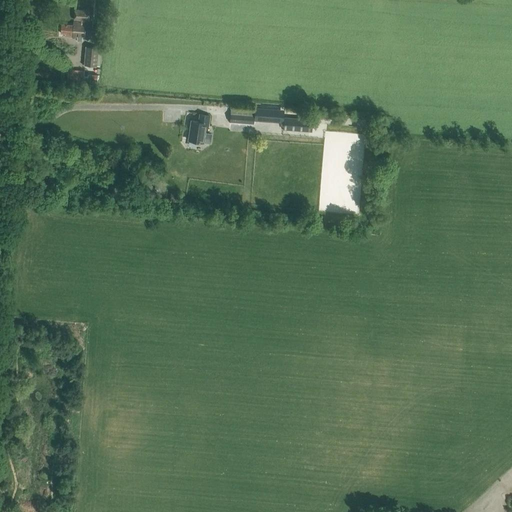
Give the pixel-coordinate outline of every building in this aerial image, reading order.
[(79,22),(73,22),(72,25),(60,24),(60,33),(64,34),(64,37),(76,38),(76,40),(81,41),(81,38),(86,38),(87,23),(82,22),(82,20),(88,21),(88,11),(74,9),(73,19),(79,20),(79,22)] [(98,47),(85,46),(84,65),(97,66),(98,47)] [(67,79),(83,78),(83,69),(66,69),(67,79)] [(87,84),(97,85),(98,75),(87,74),(87,84)] [(254,110),(230,108),(229,122),(253,124),(253,120),(254,110)] [(253,120),(276,122),(276,110),(254,108),(254,110),(253,120)] [(208,126),(209,116),(200,114),(199,122),(191,121),(189,140),(203,142),(205,126),(208,126)] [(283,129),(305,131),(306,118),(284,116),(283,129)]
